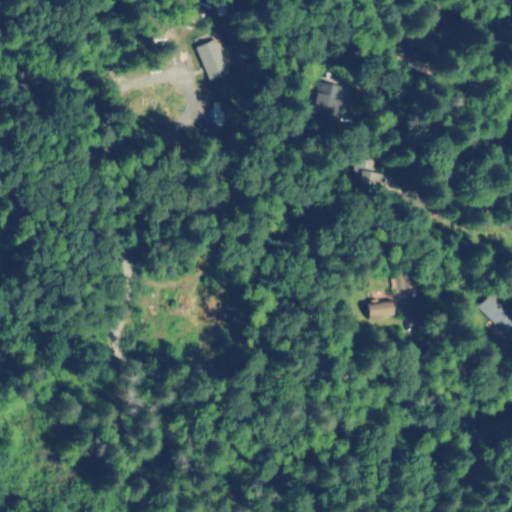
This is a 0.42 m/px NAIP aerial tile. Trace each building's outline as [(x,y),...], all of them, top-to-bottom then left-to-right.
[(437,64),(445,38),(411,28),(403,54),(437,64)] [(208,46),(222,79),(242,70),(228,37),(208,46)] [(350,117),(354,85),(326,82),(322,114),(350,117)] [(379,169),(380,160),(371,159),(371,169),(368,169),(368,180),(380,181),(381,169),(379,169)] [(511,341),(511,302),(505,292),(487,304),(511,341)] [(403,301),(377,300),(377,315),(402,316),(403,301)]
